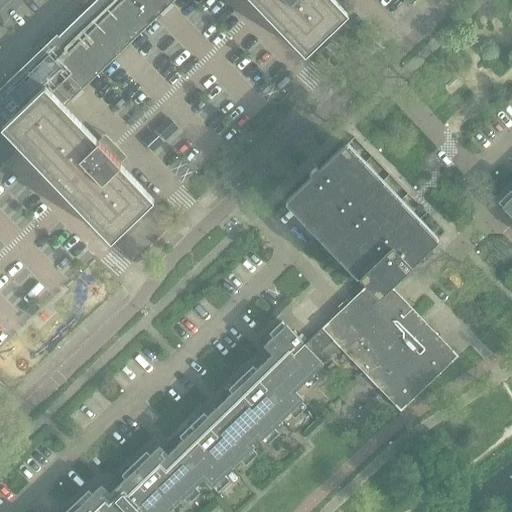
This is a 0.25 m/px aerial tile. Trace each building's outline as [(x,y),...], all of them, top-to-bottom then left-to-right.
[(0,167),(14,154),(21,147),(2,127),(44,86),(64,106),(77,94),(174,0),(96,0),(58,37),(56,36),(0,89),(0,167)] [(347,14),(333,0),(251,0),(304,55),(347,14)] [(120,165),(127,158),(104,134),(97,141),(64,106),(44,86),(2,127),(21,147),(111,240),(153,199),(120,165)] [(415,222),(398,204),(344,148),(346,146),(344,144),(318,169),(316,166),(308,173),(311,176),(285,201),(320,238),(334,253),(338,256),(342,260),(345,264),(354,273),(358,277),(366,286),(377,297),(390,286),(437,241),(417,220),(415,222)] [(511,196),(501,207),(511,219),(511,196)] [(458,357),(443,341),(390,286),(377,297),(366,286),(353,298),(321,329),(321,330),(339,348),(400,412),(458,357)] [(31,316),(39,309),(34,304),(27,311),(31,316)] [(323,364),(305,345),(286,325),(263,346),(271,355),(301,385),(323,364)] [(339,348),(321,330),(305,345),(323,364),(339,348)] [(260,441),(303,400),(295,391),(301,385),(271,355),(222,402),(260,441)] [(211,488),(254,447),(260,441),(222,402),(173,449),(202,479),(211,488)] [(168,511),(196,486),(202,479),(173,449),(167,455),(159,446),(115,488),(138,511),(168,511)] [(138,511),(115,488),(109,494),(101,485),(73,511),(138,511)]
